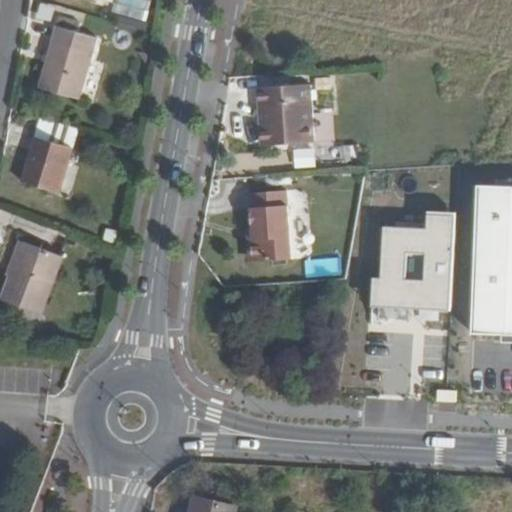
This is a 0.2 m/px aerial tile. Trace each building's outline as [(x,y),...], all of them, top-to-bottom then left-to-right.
[(117,0),(115,14),(142,20),(146,0),(117,0)] [(97,39),(56,27),(38,88),(79,100),(97,39)] [(312,87),(260,87),(260,106),(264,106),(265,123),(261,129),(261,141),(265,145),(314,145),(312,87)] [(75,147),(37,137),(24,181),(62,192),(75,147)] [(291,167),(312,167),(311,147),(291,147),(291,167)] [(511,334),(511,186),(471,185),(464,332),(511,334)] [(290,190),(246,193),(248,229),(249,239),(244,244),(245,258),(251,263),(294,260),(290,190)] [(420,229),(381,227),(377,311),(446,315),(452,215),(421,213),(420,229)] [(63,257),(23,242),(1,300),(41,316),(63,257)] [(306,258),(306,275),(341,275),(341,258),(306,258)] [(191,511),(237,511),(239,507),(195,496),(191,511)]
